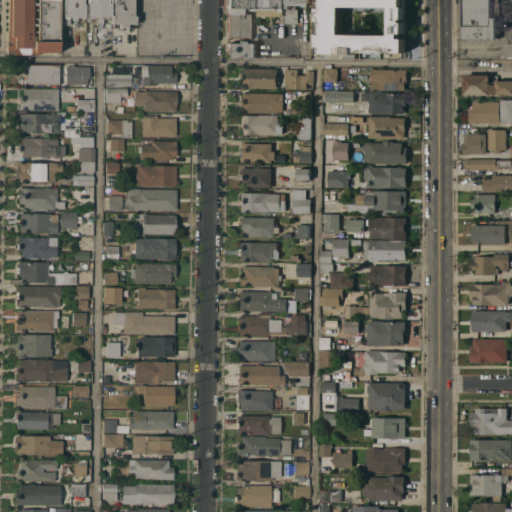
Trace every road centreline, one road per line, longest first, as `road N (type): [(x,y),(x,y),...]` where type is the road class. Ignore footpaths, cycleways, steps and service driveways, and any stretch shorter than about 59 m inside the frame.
road 1 (residential): [(210,0),(203,511)]
road 2 (secondary): [(439,63),(439,511)]
